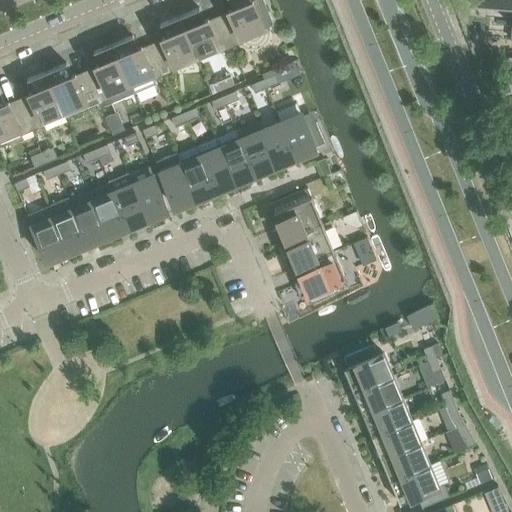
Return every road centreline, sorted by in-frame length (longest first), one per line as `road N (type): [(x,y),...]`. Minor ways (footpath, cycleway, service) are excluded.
road 1 (secondary): [(351,0),(511,396)]
road 2 (secondary): [(511,298),(391,0)]
road 3 (residential): [(36,304),(227,226),(262,308)]
road 4 (residential): [(356,511),(311,405),(272,457),(253,511)]
road 5 (unclassified): [(431,0),(511,202)]
